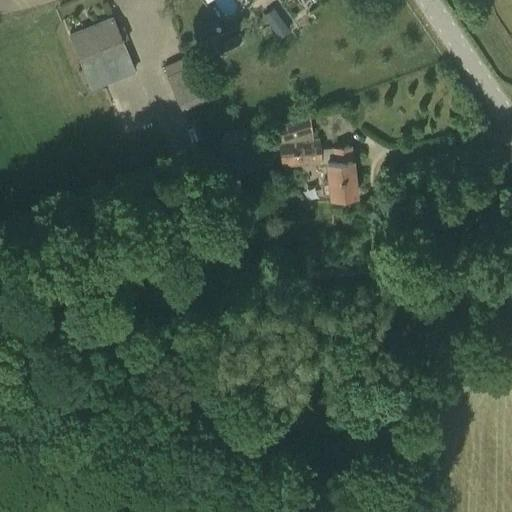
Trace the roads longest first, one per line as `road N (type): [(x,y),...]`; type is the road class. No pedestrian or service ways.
road 1 (track): [(0,311),(446,262)]
road 2 (unclassified): [(511,130),(426,0)]
